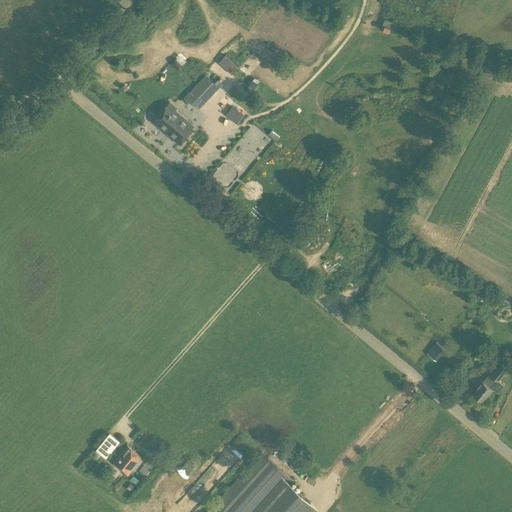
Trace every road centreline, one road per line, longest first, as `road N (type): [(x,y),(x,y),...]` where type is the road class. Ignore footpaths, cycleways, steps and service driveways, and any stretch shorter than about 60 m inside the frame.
road 1 (unclassified): [(511,457),(58,78)]
road 2 (unknown): [(263,254),(127,405)]
